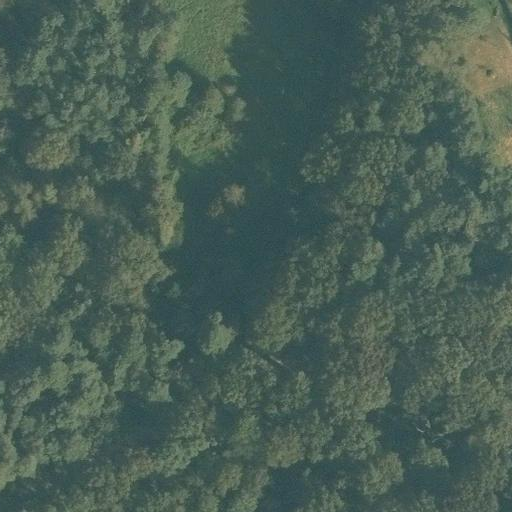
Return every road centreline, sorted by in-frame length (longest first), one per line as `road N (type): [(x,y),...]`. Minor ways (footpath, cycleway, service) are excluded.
road 1 (track): [(278,358),(347,265),(422,95),(446,0)]
road 2 (track): [(511,397),(480,384),(331,380),(278,358)]
road 3 (track): [(278,358),(230,333),(227,318),(236,274),(257,235)]
road 4 (track): [(278,358),(153,432)]
road 5 (secondary): [(395,511),(511,450)]
